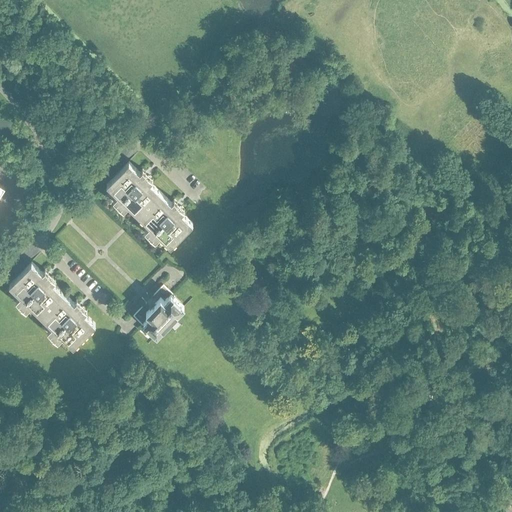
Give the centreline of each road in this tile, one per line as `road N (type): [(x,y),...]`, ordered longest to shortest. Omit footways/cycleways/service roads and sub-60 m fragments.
road 1 (residential): [(207,208),(142,144),(120,141),(78,180)]
road 2 (residential): [(66,195),(39,240),(117,318)]
